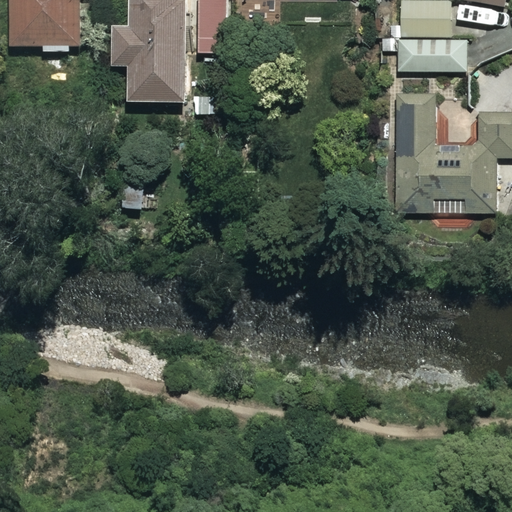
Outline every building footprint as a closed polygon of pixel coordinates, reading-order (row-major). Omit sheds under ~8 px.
[(89,53),(89,0),(19,0),(20,49),(47,49),(47,53),(89,53)] [(232,0),(137,0),(137,29),(122,29),(121,69),(137,69),(136,104),(195,105),(195,39),(232,39),(232,0)] [(456,0),(509,8),(510,0),(456,0)] [(457,4),(407,3),(407,38),(457,38),(457,4)] [(469,72),(468,40),(400,40),(400,72),(469,72)] [(511,159),(511,114),(485,115),(485,149),(441,149),(441,101),(403,101),(403,216),(506,216),(506,159),(511,159)]
